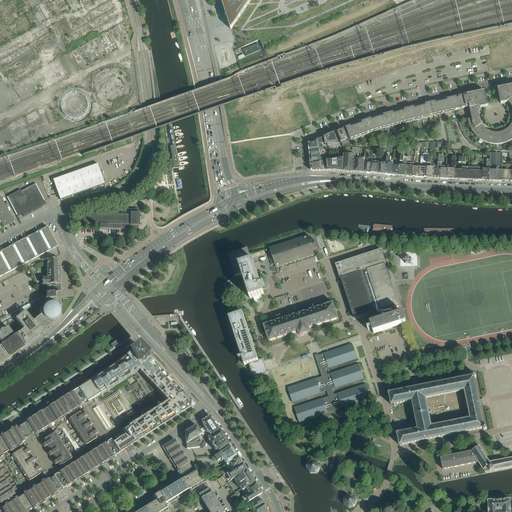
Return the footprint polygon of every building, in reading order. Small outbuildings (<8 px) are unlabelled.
[(221,0),(231,30),(233,27),(239,26),(248,32),(249,30),(254,42),(259,40),(262,46),(263,48),(264,51),(267,50),(264,45),(286,36),(288,41),(290,39),(288,35),(315,23),(317,28),(319,27),(317,22),(344,10),(346,15),(348,14),(346,9),(360,3),(363,8),(365,6),(363,2),(364,1),(365,0),(221,0)] [(257,44),(243,50),(246,57),(260,51),(257,44)] [(511,85),(498,89),(499,93),(498,94),(498,95),(498,96),(499,96),(499,97),(499,98),(500,99),(501,104),(507,102),(507,104),(507,105),(508,106),(508,107),(508,109),(511,107),(511,85)] [(479,118),(479,116),(479,114),(479,113),(483,114),(483,113),(482,111),(482,110),(482,109),(481,108),(488,106),(487,101),(487,100),(487,99),(487,98),(487,97),(486,97),(486,96),(485,91),(463,95),(466,108),(468,117),(471,116),(472,119),(479,118)] [(466,108),(463,95),(438,101),(432,103),(435,114),(439,114),(441,113),(442,113),(466,108)] [(435,114),(432,103),(409,108),(412,120),(435,114)] [(412,120),(409,108),(390,113),(393,125),(412,120)] [(381,128),(393,125),(390,113),(377,117),(355,124),(360,136),(381,128)] [(472,131),(482,125),(481,124),(481,123),(480,123),(480,122),(469,126),(470,127),(470,128),(471,130),(472,131)] [(360,136),(355,124),(346,128),(350,139),(360,136)] [(476,136),(484,128),(483,127),(483,126),(482,125),(472,131),(473,132),(474,134),(476,136)] [(480,139),(487,130),(486,129),(485,129),(484,128),(476,136),(477,137),(478,138),(479,139),(480,139)] [(349,139),(344,129),(336,132),(341,143),(342,142),(343,145),(342,145),(344,150),(345,149),(344,148),(351,145),(349,139)] [(485,142),(490,132),(488,131),(487,130),(480,139),(481,140),(482,141),(483,141),(485,142)] [(511,139),(511,138),(506,130),(505,130),(505,131),(503,132),(508,142),(509,141),(510,141),(511,140),(511,139)] [(339,144),(334,133),(326,136),(326,137),(324,137),(325,142),(325,146),(329,146),(329,147),(331,146),(333,146),(333,147),(335,146),(337,146),(337,147),(339,146),(340,146),(339,144)] [(322,149),(322,144),(323,144),(322,138),(314,141),(311,142),(310,143),(309,143),(308,144),(309,151),(322,149)] [(176,145),(171,146),(174,166),(179,165),(176,145)] [(426,178),(428,159),(427,159),(427,154),(426,154),(424,153),(424,154),(423,154),(423,156),(423,157),(423,159),(421,159),(421,165),(419,178),(426,178)] [(502,167),(502,165),(502,153),(490,153),(490,159),(490,170),(496,171),(496,181),(498,181),(502,181),(502,167)] [(440,179),(441,165),(442,155),(438,154),(438,167),(434,167),(433,179),(440,179)] [(323,162),(323,158),(325,158),(325,155),(310,157),(310,163),(323,162)] [(343,165),(343,172),(354,172),(355,155),(344,155),(343,159),(343,165)] [(355,155),(354,172),(363,173),(364,158),(357,157),(357,160),(356,160),(356,155),(355,155)] [(378,163),(379,163),(379,162),(375,162),(375,157),(372,156),(371,159),(371,173),(377,174),(378,163)] [(405,176),(407,163),(407,157),(401,156),(400,163),(402,163),(401,166),(400,165),(399,165),(398,176),(405,176)] [(391,175),(393,163),(393,161),(390,161),(391,157),(387,157),(386,161),(384,175),(391,175)] [(326,166),(325,166),(326,171),(338,171),(343,172),(343,165),(343,159),(325,161),(326,166)] [(448,166),(450,166),(451,160),(446,159),(446,163),(445,165),(441,165),(440,179),(447,179),(448,166)] [(386,161),(381,161),(381,164),(379,163),(378,163),(377,174),(384,175),(386,161)] [(326,171),(325,166),(324,166),(323,162),(310,163),(311,170),(312,171),(326,171)] [(399,165),(400,165),(400,163),(393,163),(391,175),(398,176),(399,165)] [(414,165),(414,164),(414,163),(407,163),(405,176),(412,177),(414,165)] [(104,184),(97,164),(53,180),(58,194),(60,200),(104,184)] [(419,178),(421,165),(414,164),(414,165),(412,177),(419,178)] [(154,171),(153,171),(154,176),(154,178),(154,183),(163,182),(163,179),(162,179),(162,174),(160,175),(159,170),(154,171)] [(44,201),(36,185),(22,192),(21,190),(7,197),(18,217),(22,214),(24,217),(46,205),(44,201)] [(13,219),(1,197),(0,198),(0,222),(1,222),(4,227),(14,222),(13,219)] [(142,223),(140,223),(139,223),(139,214),(139,213),(138,213),(138,210),(121,209),(121,214),(83,214),(83,224),(100,225),(100,229),(108,229),(138,229),(138,226),(139,226),(139,225),(142,225),(142,223)] [(392,226),(374,224),(373,232),(391,234),(391,230),(392,226)] [(44,253),(58,246),(47,226),(34,234),(44,253)] [(44,253),(34,234),(20,241),(31,261),(44,253)] [(268,252),(272,265),(275,264),(276,267),(280,266),(280,267),(281,267),(280,266),(284,265),(285,265),(288,263),(289,264),(289,263),(293,262),(293,263),(294,262),(293,262),(297,261),(298,261),(298,260),(301,259),(301,260),(302,260),(302,259),(306,258),(310,256),(310,257),(311,257),(311,256),(315,255),(313,250),(316,249),(313,239),(310,240),(308,235),(304,237),(304,236),(303,236),(303,237),(300,238),(300,237),(299,238),(296,239),(295,239),(295,240),(291,241),(291,240),(290,240),(291,241),(287,242),(286,242),(283,244),(283,243),(282,243),(282,244),(278,245),(278,244),(278,245),(274,246),(273,246),(273,247),(269,248),(270,251),(268,252)] [(31,261),(20,241),(6,249),(17,268),(31,261)] [(17,268),(6,249),(0,251),(0,269),(3,276),(17,268)] [(252,261),(248,250),(248,249),(228,255),(235,276),(235,277),(242,274),(250,299),(264,294),(262,287),(263,287),(264,287),(265,287),(265,286),(265,285),(264,285),(264,284),(263,285),(262,286),(261,286),(253,260),(252,261)] [(381,249),(335,264),(340,279),(341,279),(354,318),(372,312),(375,322),(398,314),(395,305),(398,304),(385,264),(386,264),(381,249)] [(60,276),(59,259),(47,260),(47,276),(48,278),(42,278),(43,293),(45,293),(46,293),(60,292),(60,276)] [(60,310),(60,309),(61,309),(60,292),(46,293),(45,293),(45,296),(45,297),(44,297),(43,298),(42,298),(42,299),(41,299),(40,300),(39,301),(38,302),(38,303),(37,303),(37,304),(37,305),(36,305),(36,306),(36,307),(35,308),(35,309),(35,310),(35,311),(35,312),(35,313),(35,314),(35,315),(35,316),(35,317),(36,318),(36,319),(33,321),(31,323),(40,334),(41,334),(45,331),(56,321),(57,321),(56,320),(57,320),(57,319),(58,319),(59,318),(59,317),(60,317),(60,316),(60,315),(61,315),(61,314),(61,313),(61,312),(61,311),(61,310),(60,310)] [(285,295),(275,298),(278,307),(280,306),(279,302),(282,301),(283,305),(285,304),(284,300),(286,299),(285,295)] [(338,319),(333,303),(267,324),(264,325),(266,331),(267,334),(269,341),(298,332),(300,336),(310,332),(309,328),(338,319)] [(40,334),(31,323),(33,321),(25,311),(16,319),(24,329),(20,332),(19,332),(23,337),(24,336),(26,339),(25,340),(28,344),(29,344),(40,335),(40,334)] [(243,313),(233,316),(229,317),(242,357),(241,358),(240,357),(239,358),(239,359),(240,360),(241,360),(241,359),(242,358),(245,365),(249,364),(254,378),(268,373),(264,361),(263,359),(259,361),(257,355),(248,329),(246,322),(244,317),(243,313)] [(398,314),(375,322),(370,323),(373,334),(374,333),(402,324),(406,323),(403,313),(398,314)] [(28,344),(25,340),(26,339),(24,336),(23,337),(19,332),(14,336),(7,327),(4,330),(4,329),(3,329),(2,329),(2,330),(1,330),(0,331),(0,332),(0,331),(0,332),(0,333),(0,332),(0,339),(3,344),(0,346),(9,359),(16,353),(16,352),(20,349),(21,350),(29,344),(28,344)] [(113,348),(120,343),(122,342),(119,339),(111,345),(113,348)] [(322,377),(288,388),(292,402),(327,391),(328,397),(294,408),(299,423),(370,399),(365,384),(334,395),(332,389),(364,379),(359,364),(327,375),(326,369),(357,359),(352,344),(315,356),(322,377)] [(9,359),(0,346),(0,364),(1,364),(2,364),(3,364),(4,363),(4,362),(6,361),(9,359)] [(79,388),(87,401),(87,402),(88,401),(120,452),(121,452),(124,450),(128,447),(133,444),(136,442),(191,407),(192,401),(139,346),(116,364),(92,380),(79,388)] [(474,374),(472,375),(472,376),(391,393),(391,392),(389,393),(389,395),(391,403),(391,405),(393,405),(412,401),(418,429),(399,433),(397,433),(397,435),(398,435),(399,443),(399,444),(400,446),(402,445),(482,428),(483,430),(485,430),(487,429),(487,427),(486,426),(484,426),(480,403),(479,403),(479,404),(477,404),(472,405),(471,405),(474,421),(432,430),(425,395),(467,386),(470,402),(471,402),(477,401),(478,400),(479,401),(479,400),(475,378),(476,377),(476,375),(475,374),(474,374)] [(111,458),(120,453),(87,402),(87,401),(82,405),(73,392),(70,394),(67,396),(64,398),(61,399),(57,402),(55,403),(45,409),(36,415),(27,421),(34,433),(35,434),(25,441),(24,440),(17,427),(10,431),(7,433),(1,437),(0,437),(0,501),(1,504),(4,508),(2,508),(4,511),(26,511),(29,510),(33,508),(39,504),(42,502),(48,498),(51,496),(74,482),(77,480),(86,474),(96,468),(105,462),(108,460),(111,458)] [(201,433),(216,424),(211,416),(210,416),(196,425),(201,433)] [(220,431),(216,424),(201,433),(201,434),(203,435),(208,432),(211,437),(220,431)] [(201,434),(201,433),(196,425),(185,432),(186,443),(195,438),(201,434)] [(229,444),(225,437),(220,431),(211,437),(209,438),(213,445),(218,451),(229,444)] [(199,447),(195,438),(186,443),(187,449),(199,447)] [(192,467),(175,439),(163,446),(165,448),(163,449),(179,474),(181,473),(184,478),(193,472),(190,468),(192,467)] [(238,457),(230,446),(214,456),(218,461),(222,458),(226,465),(238,457)] [(489,462),(479,447),(472,452),(478,462),(483,469),(490,465),(491,466),(496,465),(496,461),(493,461),(489,462)] [(478,462),(472,452),(452,456),(440,458),(443,470),(451,468),(454,467),(471,464),(478,462)] [(234,469),(242,464),(238,457),(226,465),(225,466),(227,469),(217,476),(219,479),(222,477),(227,474),(234,469)] [(499,460),(496,461),(496,465),(491,466),(490,465),(483,469),(485,473),(498,471),(511,467),(511,457),(510,458),(503,459),(499,460)] [(316,460),(313,459),(312,459),(307,461),(306,468),(310,472),(316,472),(320,467),(320,465),(321,465),(320,463),(319,463),(319,461),(316,460)] [(234,479),(247,470),(242,464),(234,469),(227,474),(231,480),(234,479)] [(184,478),(181,480),(189,492),(205,482),(198,469),(197,470),(193,472),(184,478)] [(237,484),(250,475),(247,470),(234,479),(237,484)] [(255,482),(250,475),(237,484),(241,489),(242,491),(243,490),(255,482)] [(219,479),(217,480),(222,487),(226,484),(222,477),(219,479)] [(181,480),(159,493),(167,505),(189,492),(181,480)] [(246,495),(258,487),(255,482),(243,490),(245,492),(242,494),(243,496),(244,496),(244,495),(245,494),(246,495)] [(262,493),(258,487),(246,495),(245,494),(244,495),(244,496),(243,496),(241,497),(245,504),(262,493)] [(222,511),(213,497),(211,493),(208,489),(198,494),(209,511),(268,511),(267,511),(267,508),(266,506),(263,501),(253,507),(256,511),(255,511),(222,511)] [(157,500),(144,508),(146,511),(165,511),(169,510),(166,506),(167,505),(159,493),(154,496),(157,500)] [(352,494),(349,493),(343,497),(343,503),(348,508),(355,507),(357,501),(357,500),(355,495),(352,494)] [(493,500),(488,501),(488,502),(489,508),(488,508),(488,511),(510,511),(511,511),(511,507),(510,507),(510,501),(510,499),(505,500),(493,501),(493,500)]
